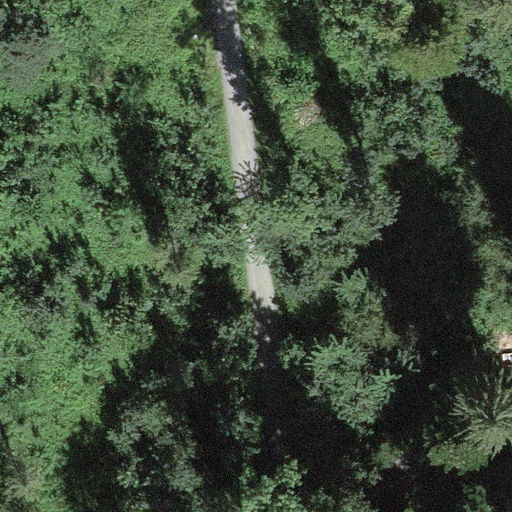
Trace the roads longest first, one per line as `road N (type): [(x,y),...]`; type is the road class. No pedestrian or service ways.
road 1 (track): [(233,0),(287,511)]
road 2 (track): [(273,351),(391,347),(511,369)]
